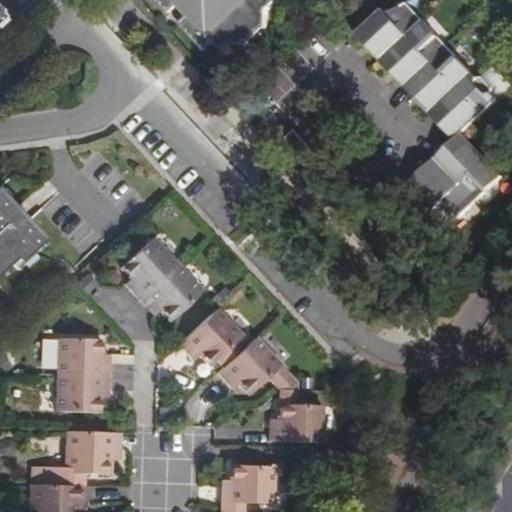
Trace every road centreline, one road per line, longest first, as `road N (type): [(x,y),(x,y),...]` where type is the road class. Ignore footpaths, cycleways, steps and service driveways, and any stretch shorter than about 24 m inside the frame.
road 1 (residential): [(511,254),(443,346),(385,352),(121,77)]
road 2 (residential): [(153,511),(170,462),(145,425),(140,340),(117,305)]
road 3 (residential): [(0,130),(84,111),(121,77)]
